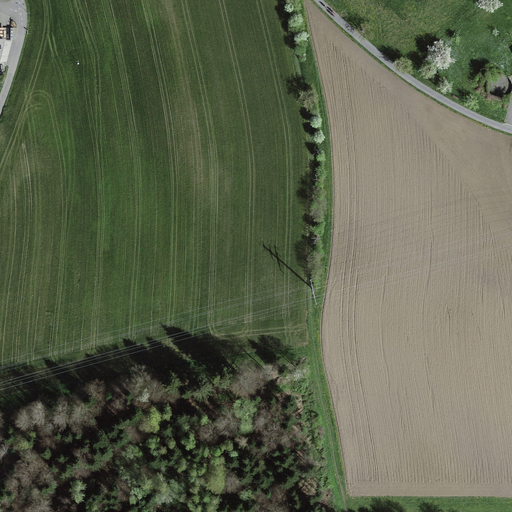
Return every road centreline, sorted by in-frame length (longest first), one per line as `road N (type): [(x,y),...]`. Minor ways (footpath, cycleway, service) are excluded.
road 1 (track): [(281,0),(311,154),(309,319),(349,511)]
road 2 (unclassified): [(313,0),(411,81),(511,128)]
